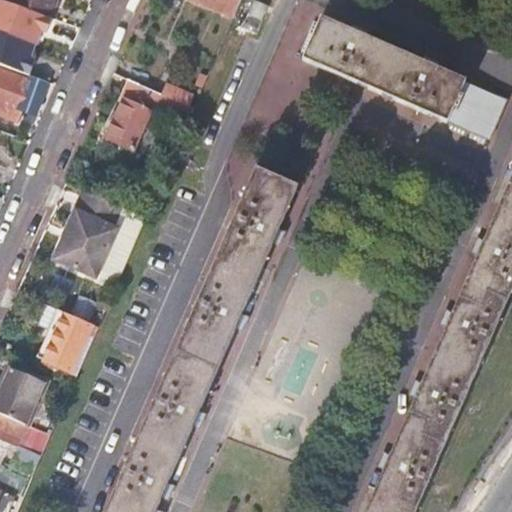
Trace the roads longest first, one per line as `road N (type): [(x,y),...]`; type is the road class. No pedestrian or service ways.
road 1 (residential): [(180,511),(351,108),(495,170)]
road 2 (residential): [(280,0),(209,167),(209,204),(76,511)]
road 3 (residential): [(346,511),(495,170)]
road 4 (residential): [(0,261),(116,0)]
